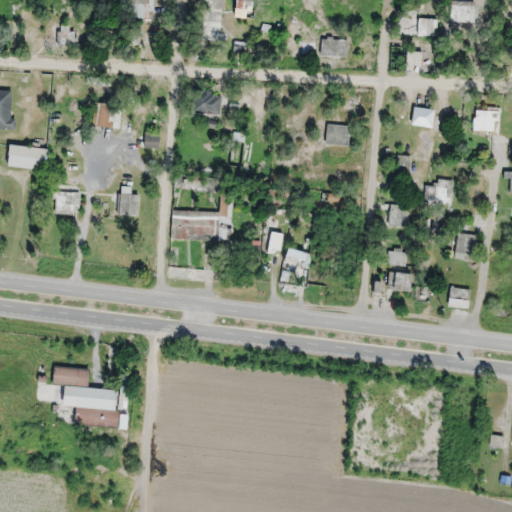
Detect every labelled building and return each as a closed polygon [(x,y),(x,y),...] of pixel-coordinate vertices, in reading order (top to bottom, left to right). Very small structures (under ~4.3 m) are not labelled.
[(0,123),(10,123),(10,90),(0,89),(0,123)] [(96,103),(96,126),(113,126),(113,103),(96,103)] [(326,146),(350,146),(350,126),(326,126),(326,146)] [(448,203),(449,180),(438,180),(437,203),(448,203)] [(388,266),(405,266),(405,252),(388,252),(388,266)] [(394,289),(411,289),(411,272),(394,272),(394,289)] [(455,295),(455,289),(449,289),(449,307),(467,307),(467,295),(455,295)]
